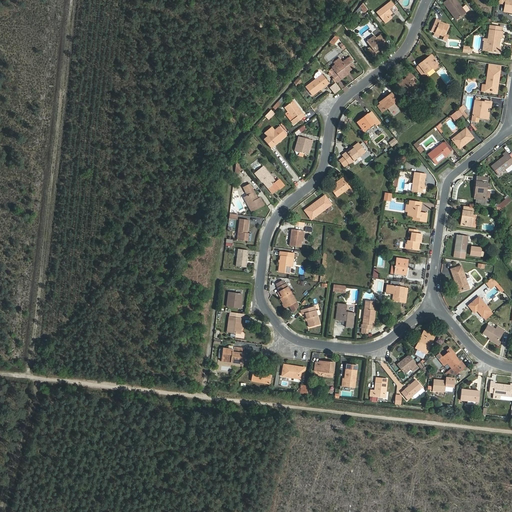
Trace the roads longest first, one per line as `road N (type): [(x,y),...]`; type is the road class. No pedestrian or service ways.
road 1 (residential): [(437,307),(383,345),(348,350),(287,337),(263,288),(272,228),(324,177),(342,105),(408,51),(431,0)]
road 2 (track): [(0,372),(511,429)]
road 3 (residential): [(437,307),(432,281),(445,188),(510,128)]
road 4 (unknown): [(42,377),(4,511)]
